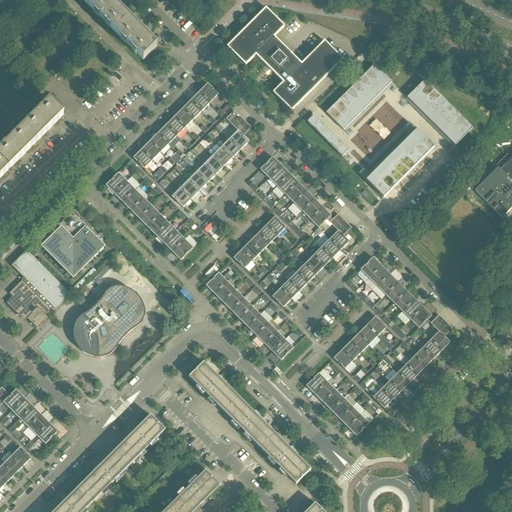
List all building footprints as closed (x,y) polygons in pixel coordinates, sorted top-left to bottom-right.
[(82,0),(142,60),(143,60),(156,47),(156,46),(146,35),(148,33),(142,27),(140,30),(118,8),(121,6),(115,0),(113,3),(110,0),(82,0)] [(272,93),(273,93),(291,112),(343,60),(324,41),(301,64),(274,37),(284,27),(265,8),(227,47),(245,66),(255,56),(282,83),(272,93)] [(58,64),(49,73),(54,78),(63,69),(58,64)] [(373,65),(325,113),(343,130),(390,82),(373,65)] [(425,82),(408,100),(455,147),(473,130),(425,82)] [(207,85),(198,94),(209,105),(218,95),(207,85)] [(198,94),(190,102),(200,113),(209,105),(198,94)] [(49,101),(9,142),(0,150),(0,178),(63,115),(50,101),(49,101)] [(190,102),(181,110),(192,121),(200,113),(190,102)] [(214,110),(217,112),(221,117),(224,114),(217,107),(214,110)] [(181,110),(173,119),(184,129),(192,121),(181,110)] [(226,119),(230,123),(238,115),(234,111),(226,119)] [(230,123),(234,127),(242,119),(238,115),(230,123)] [(315,117),(308,123),(343,158),(349,151),(315,117)] [(173,119),(165,127),(176,137),(184,129),(173,119)] [(234,127),(238,131),(246,123),(242,119),(234,127)] [(196,125),(205,133),(208,130),(203,126),(202,127),(198,123),(196,125)] [(246,123),(238,131),(243,136),(251,128),(246,123)] [(165,127),(157,135),(167,146),(176,137),(165,127)] [(238,131),(228,141),(239,151),(249,142),(243,136),(238,131)] [(417,131),(367,181),(384,199),(435,148),(417,131)] [(157,135),(148,143),(159,154),(167,146),(157,135)] [(228,141),(220,149),(231,160),(239,151),(228,141)] [(148,143),(140,152),(151,162),(159,154),(148,143)] [(220,149),(212,157),(223,168),(231,160),(220,149)] [(151,162),(140,152),(133,159),(144,170),(151,162)] [(511,157),(511,158),(511,159),(507,155),(488,174),(490,176),(474,191),(502,218),(511,207),(511,157)] [(212,157),(204,165),(215,176),(223,168),(212,157)] [(260,170),(268,179),(281,167),(272,158),(260,170)] [(172,166),(167,162),(159,170),(163,175),(172,166)] [(130,167),(136,173),(139,170),(133,164),(130,167)] [(204,165),(196,174),(206,184),(215,176),(204,165)] [(268,179),(277,187),(289,175),(281,167),(268,179)] [(423,186),(430,194),(448,177),(440,169),(423,186)] [(139,170),(136,173),(142,179),(145,176),(139,170)] [(105,186),(114,195),(127,182),(118,174),(105,186)] [(196,174),(187,182),(198,193),(206,184),(196,174)] [(277,187),(285,196),(297,183),(289,175),(277,187)] [(153,184),(147,178),(144,181),(150,187),(153,184)] [(114,195),(122,203),(135,191),(127,182),(114,195)] [(187,182),(179,190),(190,201),(198,193),(187,182)] [(252,183),(249,186),(255,192),(258,189),(252,183)] [(285,196),(293,204),(306,191),(297,183),(285,196)] [(161,192),(155,186),(152,189),(158,195),(161,192)] [(190,201),(179,190),(172,197),(182,208),(190,201)] [(122,203),(130,211),(143,199),(135,191),(122,203)] [(293,204),(301,212),(314,200),(306,191),(293,204)] [(260,192),(258,194),(257,195),(263,201),(266,198),(260,192)] [(170,201),(164,195),(161,198),(166,204),(170,201)] [(130,211),(139,220),(151,207),(143,199),(130,211)] [(266,203),(272,209),(275,206),(269,200),(266,203)] [(301,212),(310,220),(322,208),(314,200),(301,212)] [(178,209),(172,203),(169,206),(175,212),(178,209)] [(139,220),(147,228),(159,215),(151,207),(139,220)] [(274,211),(280,217),(283,214),(277,208),(274,211)] [(322,208),(310,220),(318,229),(320,227),(331,216),(322,208)] [(103,241),(80,218),(73,211),(51,232),(53,234),(50,237),(49,237),(48,236),(43,241),(46,244),(42,247),(73,278),(104,247),(100,244),(103,241)] [(186,217),(180,211),(177,214),(183,220),(186,217)] [(147,228),(155,236),(168,224),(159,215),(147,228)] [(330,223),(334,227),(342,219),(338,215),(330,223)] [(285,216),(282,220),(288,225),(291,222),(285,216)] [(275,218),(265,227),(276,238),(285,228),(275,218)] [(334,227),(338,232),(346,223),(342,219),(334,227)] [(194,226),(188,220),(185,223),(191,229),(194,226)] [(346,223),(338,232),(343,236),(351,228),(346,223)] [(155,236),(164,244),(176,232),(168,224),(155,236)] [(291,228),(296,234),(299,231),(294,225),(291,228)] [(265,227),(257,235),(268,246),(276,238),(265,227)] [(202,234),(197,228),(194,231),(199,237),(202,234)] [(299,231),(296,234),(302,239),(305,236),(299,231)] [(164,244),(172,253),(184,240),(176,232),(164,244)] [(338,232),(329,241),(340,251),(349,242),(343,236),(338,232)] [(257,235),(249,243),(260,254),(268,246),(257,235)] [(184,240),(172,253),(180,261),(193,249),(184,240)] [(282,243),(289,250),(292,247),(285,240),(282,243)] [(329,241),(320,249),(331,260),(340,251),(329,241)] [(249,243),(241,251),(251,262),(260,254),(249,243)] [(320,249),(312,257),(323,268),(331,260),(320,249)] [(251,262),(241,251),(233,259),(244,270),(251,262)] [(22,281),(9,294),(12,297),(6,303),(20,318),(24,314),(27,318),(26,319),(37,329),(48,318),(47,317),(52,311),(51,310),(54,307),(55,309),(69,295),(29,256),(16,269),(26,279),(23,282),(22,281)] [(312,257),(304,265),(315,276),(323,268),(312,257)] [(360,271),(369,279),(381,267),(373,258),(360,271)] [(287,266),(283,261),(275,269),(279,274),(287,266)] [(230,267),(236,273),(239,270),(233,264),(230,267)] [(107,265),(86,287),(92,292),(102,282),(100,280),(111,269),(107,265)] [(304,265),(296,274),(307,284),(315,276),(304,265)] [(369,279),(377,287),(389,275),(381,267),(369,279)] [(239,270),(236,273),(242,279),(245,276),(239,270)] [(206,287),(214,295),(227,283),(218,274),(206,287)] [(296,274),(288,282),(298,293),(307,284),(296,274)] [(377,287),(385,296),(398,283),(389,275),(377,287)] [(253,284),(247,278),(244,281),(250,287),(253,284)] [(288,282),(279,290),(290,301),(298,293),(288,282)] [(214,295),(222,303),(235,291),(227,283),(214,295)] [(385,296),(393,304),(406,292),(398,283),(385,296)] [(352,284),(350,287),(349,287),(355,292),(358,289),(352,284)] [(123,286),(121,285),(120,285),(118,285),(117,285),(115,285),(114,285),(112,285),(111,286),(109,286),(108,287),(107,288),(105,289),(104,291),(102,294),(101,296),(99,299),(97,301),(95,304),(92,306),(90,308),(87,310),(85,312),(82,313),(82,314),(80,315),(79,316),(78,317),(76,319),(75,320),(74,322),(74,324),(73,326),(72,327),(72,329),(72,331),(72,333),(72,335),(72,337),(73,339),(73,340),(74,342),(75,344),(76,345),(77,347),(78,348),(80,350),(81,351),(83,352),(85,353),(87,354),(88,355),(90,355),(92,356),(94,356),(96,356),(97,356),(99,356),(101,356),(103,356),(105,355),(106,354),(108,353),(109,352),(111,351),(112,350),(114,347),(116,344),(118,342),(120,339),(122,337),(124,334),(127,332),(129,330),(132,328),(135,326),(137,324),(138,324),(139,322),(140,321),(141,319),(142,317),(142,316),(143,314),(143,312),(143,310),(143,309),(143,307),(142,305),(142,303),(141,302),(140,300),(139,299),(139,297),(137,296),(136,294),(135,293),(133,291),(132,290),(130,289),(128,288),(127,287),(125,286),(123,286)] [(261,292),(256,287),(252,290),(258,296),(261,292)] [(290,301),(279,290),(272,298),(283,308),(290,301)] [(222,303),(231,312),(243,299),(235,291),(222,303)] [(361,292),(358,295),(364,301),(367,298),(361,292)] [(393,304),(402,312),(414,300),(406,292),(393,304)] [(270,301),(264,295),(261,298),(267,304),(270,301)] [(62,306),(68,312),(75,305),(69,299),(62,306)] [(231,312),(239,320),(251,307),(243,299),(231,312)] [(366,303),(372,309),(375,306),(369,300),(366,303)] [(402,312),(410,321),(422,308),(414,300),(402,312)] [(278,309),(272,303),(269,306),(275,312),(278,309)] [(239,320),(247,328),(260,316),(251,307),(239,320)] [(374,311),(380,317),(383,314),(377,308),(374,311)] [(422,308),(410,321),(418,329),(421,327),(431,317),(422,308)] [(286,317),(280,311),(277,314),(283,320),(286,317)] [(430,323),(434,328),(443,320),(438,315),(430,323)] [(247,328),(255,336),(268,324),(260,316),(247,328)] [(383,320),(388,326),(391,323),(386,317),(383,320)] [(375,318),(366,327),(376,338),(386,328),(375,318)] [(294,326),(289,320),(286,323),(291,329),(294,326)] [(434,328),(439,332),(447,324),(443,320),(434,328)] [(255,336),(264,345),(276,332),(268,324),(255,336)] [(447,324),(439,332),(444,337),(452,329),(447,324)] [(391,328),(397,334),(400,331),(394,325),(391,328)] [(366,327),(357,335),(368,346),(376,338),(366,327)] [(303,334),(297,328),(294,331),(300,337),(303,334)] [(400,331),(397,334),(403,340),(406,337),(400,331)] [(264,345),(272,353),(284,340),(276,332),(264,345)] [(439,332),(430,341),(440,352),(450,343),(444,337),(439,332)] [(357,335),(349,343),(360,354),(368,346),(357,335)] [(284,340),(272,353),(280,361),(293,349),(284,340)] [(430,341),(421,350),(432,361),(440,352),(430,341)] [(349,343),(341,352),(352,363),(360,354),(349,343)] [(421,350),(413,358),(424,369),(432,361),(421,350)] [(352,363),(341,352),(333,359),(344,370),(352,363)] [(382,360),(388,366),(391,363),(385,357),(382,360)] [(413,358),(405,366),(415,377),(424,369),(413,358)] [(295,484),(296,485),(310,470),(218,378),(204,364),(203,363),(188,378),(189,378),(225,414),(295,484)] [(330,367),(336,373),(339,370),(333,365),(330,367)] [(405,366),(396,375),(407,386),(415,377),(405,366)] [(339,370),(336,373),(331,378),(334,381),(339,376),(342,379),(345,376),(339,370)] [(306,387),(314,395),(326,382),(318,374),(306,387)] [(396,375),(388,383),(399,394),(407,386),(396,375)] [(371,383),(367,378),(360,386),(364,390),(367,387),(371,383)] [(353,384),(348,379),(344,382),(350,387),(353,384)] [(314,395),(322,403),(335,391),(326,382),(314,395)] [(388,383),(380,391),(391,402),(399,394),(388,383)] [(362,393),(356,387),(353,390),(359,396),(362,393)] [(0,389),(0,395),(5,401),(10,396),(2,388),(0,389)] [(3,403),(12,411),(24,399),(16,391),(10,396),(5,401),(3,403)] [(322,403),(331,411),(343,399),(335,391),(322,403)] [(391,402),(380,391),(373,398),(384,409),(391,402)] [(370,401),(364,395),(361,398),(367,404),(370,401)] [(12,411),(20,420),(32,407),(24,399),(12,411)] [(331,411),(339,420),(351,407),(343,399),(331,411)] [(378,409),(372,403),(369,406),(375,412),(378,409)] [(20,420),(28,428),(41,416),(32,407),(20,420)] [(339,420),(347,428),(360,416),(351,407),(339,420)] [(28,428),(36,436),(49,424),(41,416),(28,428)] [(83,511),(164,431),(165,430),(150,416),(150,417),(54,511),(83,511)] [(360,416),(347,428),(356,437),(368,424),(360,416)] [(36,436),(29,443),(30,443),(25,448),(28,451),(39,439),(45,445),(57,432),(49,424),(36,436)] [(20,448),(13,456),(23,466),(31,459),(20,448)] [(13,456),(5,464),(15,474),(23,466),(13,456)] [(5,464),(0,468),(0,475),(7,483),(15,474),(5,464)] [(205,472),(164,511),(193,511),(219,486),(220,486),(205,471),(205,472)]
